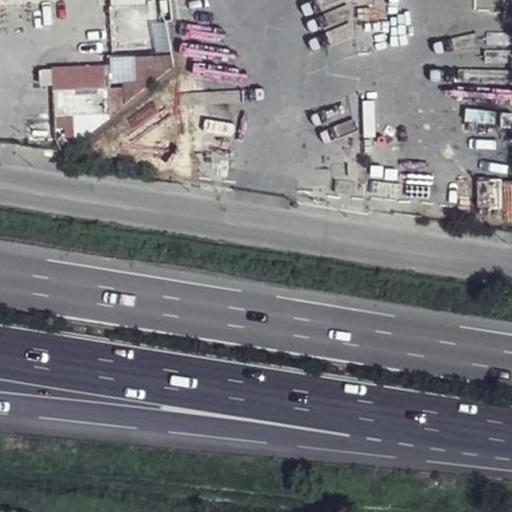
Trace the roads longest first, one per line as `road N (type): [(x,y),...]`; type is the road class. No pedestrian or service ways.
road 1 (motorway): [(511,364),(0,279)]
road 2 (motorway): [(0,352),(511,431)]
road 3 (tertiary): [(511,260),(0,182)]
road 4 (motorway): [(0,407),(511,455)]
